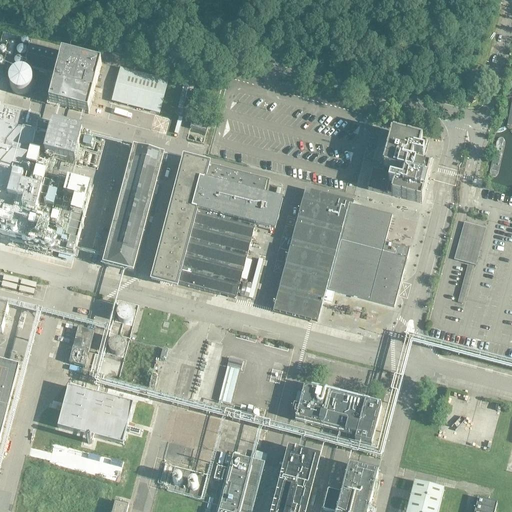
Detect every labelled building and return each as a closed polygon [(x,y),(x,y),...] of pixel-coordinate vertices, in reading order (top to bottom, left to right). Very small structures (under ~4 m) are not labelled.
[(0,68),(9,35),(4,33),(0,47),(0,68)] [(11,57),(15,42),(10,40),(6,56),(11,57)] [(22,61),(27,44),(21,43),(16,60),(22,61)] [(56,77),(62,55),(29,46),(24,69),(56,77)] [(89,115),(102,65),(62,55),(56,77),(49,104),(89,115)] [(159,113),(167,82),(121,70),(113,101),(159,113)] [(32,94),(33,72),(12,71),(11,93),(32,94)] [(217,106),(221,90),(202,85),(197,100),(217,106)] [(21,196),(33,149),(47,152),(46,157),(76,165),(83,135),(0,113),(0,238),(30,246),(52,252),(70,186),(64,185),(66,177),(50,173),(42,202),(21,196)] [(206,133),(209,123),(193,119),(190,129),(206,133)] [(431,168),(426,167),(426,165),(427,165),(428,165),(429,165),(429,164),(430,163),(430,162),(430,161),(429,161),(429,160),(428,160),(427,160),(426,160),(426,161),(425,161),(425,162),(422,162),(424,157),(423,157),(424,153),(425,153),(427,142),(392,133),(383,168),(384,169),(383,172),(372,169),(367,190),(422,204),(431,168)] [(101,155),(104,142),(99,140),(95,153),(101,155)] [(133,273),(164,156),(134,149),(104,265),(133,273)] [(82,166),(86,153),(80,151),(77,164),(82,166)] [(89,167),(92,155),(87,154),(84,165),(89,167)] [(97,169),(100,157),(95,156),(92,168),(97,169)] [(236,300),(255,227),(275,232),(282,202),(263,197),(267,183),(209,168),(210,165),(184,158),(183,161),(181,160),(158,248),(160,249),(152,283),(178,289),(179,285),(236,300)] [(74,258),(92,192),(70,186),(52,252),(74,258)] [(317,324),(326,290),(349,205),(350,202),(305,190),(273,313),(317,324)] [(402,279),(410,250),(385,243),(392,216),(349,205),(326,290),(370,302),(377,273),(402,279)] [(464,222),(455,259),(477,265),(486,227),(464,222)] [(252,300),(263,261),(259,260),(252,287),(243,285),(240,297),(252,300)] [(394,308),(402,279),(377,273),(370,302),(394,308)] [(0,333),(2,334),(9,310),(0,307),(0,333)] [(131,322),(132,321),(132,320),(133,319),(133,318),(133,317),(133,316),(133,315),(133,314),(133,313),(132,312),(131,311),(130,310),(130,309),(129,309),(128,309),(127,308),(126,308),(125,308),(124,308),(123,308),(122,309),(121,309),(120,310),(119,311),(118,312),(118,313),(117,314),(117,315),(117,317),(117,318),(118,319),(118,320),(119,322),(120,323),(121,323),(122,324),(124,324),(125,324),(126,324),(127,324),(129,324),(130,323),(131,322)] [(74,331),(74,330),(73,329),(72,328),(71,327),(69,327),(68,326),(67,326),(65,326),(64,327),(63,327),(62,328),(61,329),(60,331),(60,332),(59,333),(59,334),(59,335),(60,336),(60,337),(61,338),(61,339),(62,340),(63,340),(63,341),(65,341),(66,342),(67,342),(68,342),(69,342),(70,341),(71,341),(72,340),(73,339),(74,339),(74,338),(74,337),(75,336),(75,335),(75,334),(75,333),(75,332),(74,331)] [(125,349),(125,348),(125,347),(125,346),(124,346),(124,345),(123,343),(122,342),(121,341),(120,340),(118,340),(117,340),(116,340),(115,340),(114,340),(113,341),(112,342),(111,343),(110,343),(110,344),(109,345),(109,346),(109,347),(109,348),(109,349),(109,350),(109,351),(110,353),(111,354),(112,355),(113,355),(115,356),(116,356),(117,356),(118,356),(120,355),(121,355),(122,354),(123,353),(124,351),(124,350),(125,350),(125,349)] [(68,347),(67,347),(66,346),(65,346),(64,345),(63,345),(62,345),(60,346),(59,346),(58,347),(57,347),(56,348),(56,349),(55,350),(55,351),(55,352),(54,353),(55,354),(55,355),(55,356),(55,357),(56,358),(57,359),(58,359),(58,360),(59,360),(61,361),(62,361),(63,361),(64,361),(65,360),(66,360),(67,360),(68,359),(68,358),(69,357),(69,356),(70,355),(70,354),(70,353),(70,352),(70,351),(69,350),(69,349),(68,348),(68,347)] [(241,371),(243,363),(229,359),(227,367),(241,371)] [(0,440),(19,366),(0,361),(0,440)] [(79,377),(82,369),(71,365),(69,374),(79,377)] [(230,404),(238,371),(230,369),(221,402),(230,404)] [(373,441),(382,407),(304,388),(295,421),(373,441)] [(68,389),(57,428),(123,445),(126,434),(129,422),(133,405),(68,389)] [(240,415),(243,405),(237,403),(235,413),(240,415)] [(249,417),(252,407),(246,405),(244,416),(249,417)] [(45,451),(52,421),(40,418),(33,448),(45,451)] [(32,450),(30,462),(43,464),(44,452),(32,450)] [(305,511),(310,495),(316,496),(318,490),(312,488),(320,458),(289,450),(273,511),(305,511)] [(252,511),(265,465),(233,456),(230,471),(229,474),(219,511),(252,511)] [(368,511),(378,473),(349,466),(341,495),(336,494),(339,484),(332,483),(324,511),(368,511)] [(222,482),(224,473),(229,474),(230,471),(217,467),(214,480),(222,482)] [(182,479),(181,479),(181,478),(180,477),(179,477),(178,476),(177,476),(176,477),(175,477),(174,477),(174,478),(173,478),(173,479),(172,480),(172,481),(172,482),(173,483),(173,484),(174,485),(175,485),(175,486),(177,486),(179,486),(180,485),(181,485),(181,484),(182,483),(182,482),(182,481),(182,480),(182,479)] [(198,485),(197,484),(197,483),(196,482),(195,481),(194,481),(193,481),(192,481),(191,481),(190,482),(189,482),(189,483),(188,484),(188,485),(188,486),(188,487),(188,488),(189,489),(190,489),(191,490),(192,490),(193,490),(194,490),(195,490),(196,489),(197,489),(197,488),(197,487),(198,486),(198,485)] [(438,511),(444,490),(415,482),(406,511),(438,511)] [(494,511),(497,504),(478,499),(474,511),(494,511)]
